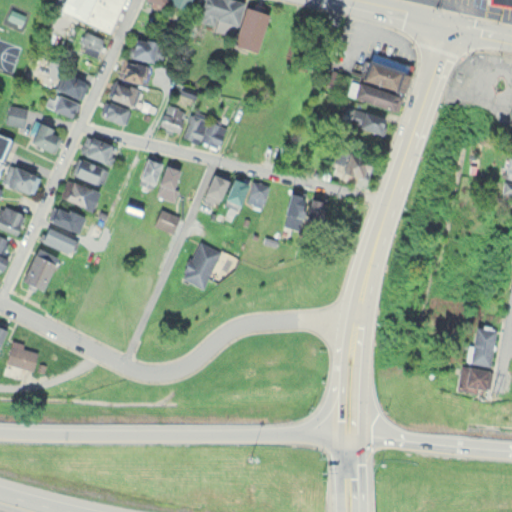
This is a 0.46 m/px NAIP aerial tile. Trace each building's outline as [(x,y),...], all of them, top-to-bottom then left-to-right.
[(120,0),(61,0),(58,9),(108,29),(120,0)] [(156,0),(185,10),(187,0),(156,0)] [(230,42),(244,2),(268,11),(255,50),(230,42)] [(7,16),(21,22),(25,13),(11,7),(7,16)] [(105,39),(84,29),(75,46),(96,57),(105,39)] [(150,61),(156,42),(133,35),(127,53),(150,61)] [(395,88),(403,61),(369,50),(361,77),(395,88)] [(145,63),(121,56),(116,75),(140,82),(145,63)] [(75,97),(83,80),(63,70),(55,87),(75,97)] [(351,94),(390,108),(395,93),(357,79),(351,94)] [(137,86),(112,80),(107,98),(132,104),(137,86)] [(45,104),(69,117),(76,102),(53,90),(45,104)] [(127,109),(105,100),(99,115),(121,124),(127,109)] [(178,131),(186,111),(166,103),(158,123),(178,131)] [(494,121),(511,123),(511,104),(497,103),(494,121)] [(6,123),(23,125),(25,107),(8,105),(6,123)] [(346,124),(379,132),(384,113),(350,105),(346,124)] [(217,148),(227,124),(193,111),(183,134),(217,148)] [(58,132),(37,120),(27,139),(48,151),(58,132)] [(79,152),(104,161),(110,144),(85,134),(79,152)] [(343,174),(368,174),(368,154),(343,154),(343,174)] [(511,155),(510,155),(500,196),(511,199),(511,186),(511,180),(511,155)] [(105,168),(77,156),(70,173),(98,184),(105,168)] [(151,186),(159,160),(144,156),(136,182),(151,186)] [(182,168),(162,162),(153,194),(172,200),(182,168)] [(26,192),(34,174),(10,163),(2,182),(26,192)] [(226,178),(212,171),(201,196),(215,202),(226,178)] [(220,203),(238,209),(247,180),(230,175),(220,203)] [(96,189),(68,178),(60,197),(89,208),(96,189)] [(261,212),(276,216),(285,188),(252,179),(245,203),(262,208),(261,212)] [(299,217),(318,221),(324,196),(288,189),(281,222),(297,226),(299,217)] [(77,231),(83,214),(53,202),(47,219),(77,231)] [(0,226),(14,234),(24,213),(2,203),(0,208),(0,226)] [(152,223),(171,231),(178,215),(159,207),(152,223)] [(67,253),(73,241),(43,226),(37,238),(67,253)] [(0,265),(10,239),(0,234),(0,265)] [(181,276),(203,286),(219,249),(196,239),(181,276)] [(16,277),(38,288),(53,259),(31,248),(16,277)] [(494,327),(472,324),(466,361),(488,364),(494,327)] [(31,369),(36,351),(8,343),(3,362),(31,369)] [(459,390),(486,388),(485,365),(458,367),(459,390)]
